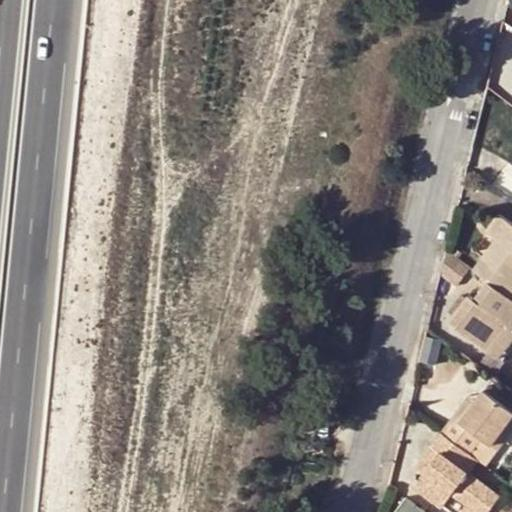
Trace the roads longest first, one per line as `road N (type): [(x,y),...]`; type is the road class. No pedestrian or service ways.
road 1 (residential): [(342,511),(476,0)]
road 2 (track): [(194,511),(323,0)]
road 3 (trunk): [(25,511),(74,0)]
